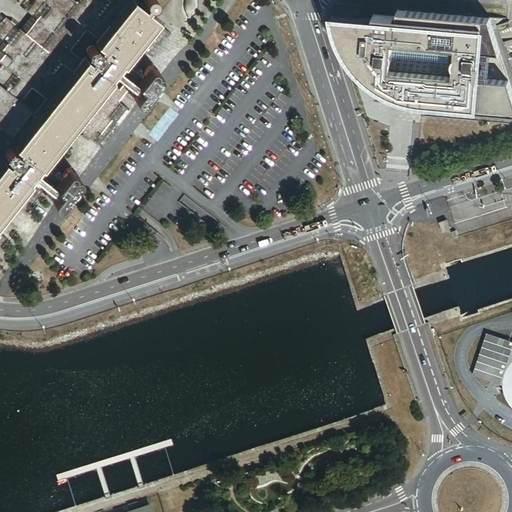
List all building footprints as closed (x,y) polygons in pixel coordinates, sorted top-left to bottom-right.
[(0,249),(7,241),(0,235),(0,202),(11,188),(33,206),(42,194),(36,188),(40,183),(49,190),(53,185),(53,184),(50,182),(53,181),(54,180),(56,178),(56,176),(56,175),(56,173),(55,172),(54,170),(51,169),(49,169),(46,170),(45,172),(44,173),(44,177),(29,165),(65,120),(73,125),(71,130),(73,131),(76,128),(82,133),(79,136),(86,141),(88,139),(99,148),(101,145),(98,143),(100,141),(103,143),(124,116),(129,110),(117,101),(129,85),(132,87),(135,83),(135,82),(132,80),(136,79),(137,78),(139,76),(139,74),(139,72),(139,70),(137,68),(136,67),(134,66),(131,66),(130,66),(127,68),(127,69),(126,70),(125,72),(125,74),(126,76),(116,89),(99,76),(128,40),(149,57),(163,39),(161,36),(165,32),(167,34),(168,33),(159,26),(161,24),(155,19),(153,22),(145,16),(147,12),(144,9),(142,13),(127,2),(129,0),(29,0),(23,9),(38,20),(26,35),(20,30),(22,27),(15,22),(13,25),(4,18),(0,22),(0,39),(1,40),(0,42),(0,75),(5,79),(0,84),(0,135),(14,146),(17,143),(29,153),(24,160),(11,149),(9,148),(7,149),(5,149),(3,151),(3,152),(3,153),(3,155),(4,157),(7,160),(0,168),(0,249)] [(157,17),(145,9),(147,6),(149,6),(150,6),(151,6),(153,5),(155,4),(155,3),(155,2),(155,1),(155,0),(143,0),(143,1),(144,3),(144,4),(142,6),(134,0),(129,0),(127,2),(142,13),(144,9),(147,12),(145,16),(153,22),(155,19),(157,17)] [(511,73),(498,30),(509,27),(506,17),(482,16),(335,6),(333,9),(331,13),(330,16),(329,22),(332,28),(339,40),(349,57),(342,61),(377,167),(409,169),(409,163),(511,131),(511,73)] [(147,67),(135,82),(135,83),(132,87),(128,91),(127,92),(127,94),(128,95),(129,97),(130,97),(133,96),(133,98),(133,99),(135,100),(136,101),(138,101),(138,100),(140,99),(159,76),(159,74),(158,72),(157,71),(155,70),(153,71),(153,68),(151,67),(150,66),(148,66),(147,67)] [(53,185),(49,190),(44,196),(44,197),(44,199),(46,200),(47,200),(48,200),(50,199),(50,200),(50,201),(51,202),(52,204),(54,204),(56,204),(57,203),(75,180),(76,178),(76,177),(75,175),(73,174),(72,174),(70,174),(70,173),(69,171),(68,170),(67,170),(66,170),(64,170),(53,184),(53,185)] [(511,341),(487,332),(472,374),(502,385),(505,398),(511,408),(511,341)]
